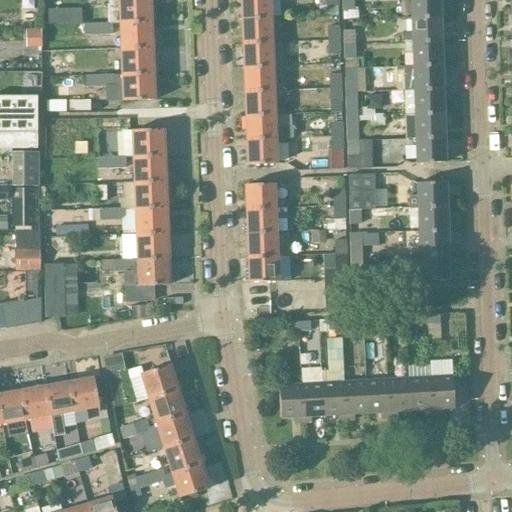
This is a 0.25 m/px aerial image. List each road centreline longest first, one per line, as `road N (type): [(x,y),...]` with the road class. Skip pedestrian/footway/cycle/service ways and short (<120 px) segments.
road 1 (residential): [(476,0),(493,481)]
road 2 (residential): [(221,320),(208,0)]
road 3 (residential): [(0,349),(56,340),(73,347),(221,320)]
road 4 (residential): [(270,503),(493,481)]
road 5 (residential): [(270,503),(250,481),(221,320)]
